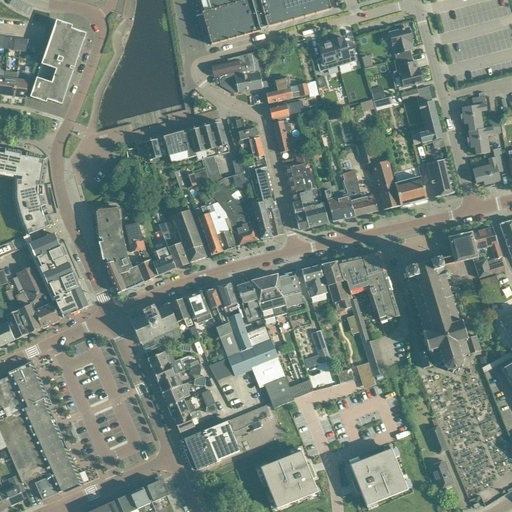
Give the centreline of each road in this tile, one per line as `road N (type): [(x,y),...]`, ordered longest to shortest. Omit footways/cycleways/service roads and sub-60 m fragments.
road 1 (residential): [(417,1),(209,58),(196,70)]
road 2 (residential): [(196,70),(202,83),(265,123),(296,251)]
road 3 (residential): [(472,210),(420,13)]
road 4 (tertiary): [(296,251),(202,276),(109,316)]
road 5 (tertiary): [(472,210),(296,251)]
road 6 (residential): [(109,316),(61,196),(58,145)]
road 7 (tertiary): [(171,458),(109,316)]
road 8 (residential): [(58,145),(99,47),(96,17)]
